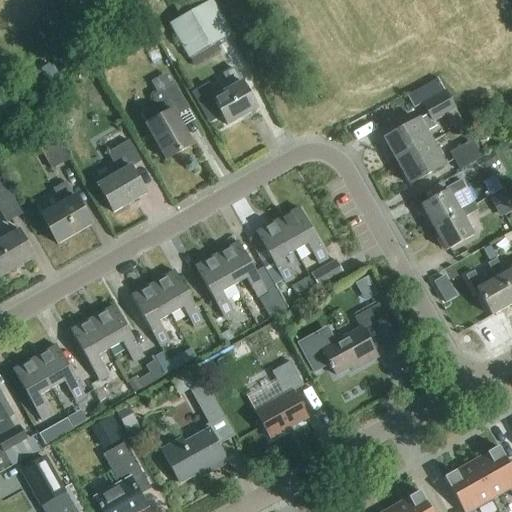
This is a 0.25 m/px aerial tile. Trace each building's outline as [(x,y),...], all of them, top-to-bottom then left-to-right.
[(171,0),(181,17),(169,24),(189,60),(231,37),(210,0),(171,0)] [(48,65),(29,78),(43,98),(62,84),(48,65)] [(256,110),(233,70),(226,74),(234,88),(214,99),(207,87),(194,95),(209,123),(221,116),(227,127),(256,110)] [(157,95),(172,86),(165,74),(151,83),(157,95)] [(166,161),(192,147),(176,118),(188,111),(174,85),(172,86),(157,95),(152,97),(157,105),(141,114),(147,126),(146,126),(166,161)] [(397,163),(431,144),(425,132),(435,127),(432,123),(446,115),(454,110),(445,93),(422,105),(428,116),(384,140),(397,163)] [(454,110),(446,115),(455,131),(463,126),(454,110)] [(113,214),(146,196),(130,169),(140,163),(122,131),(102,142),(109,153),(107,154),(118,174),(97,186),(113,214)] [(52,171),(69,161),(53,133),(36,143),(52,171)] [(459,172),(483,158),(473,141),(450,154),(459,172)] [(431,144),(397,163),(409,186),(444,166),(431,144)] [(486,170),(498,163),(493,154),(480,161),(486,170)] [(0,213),(6,224),(22,216),(0,177),(0,213)] [(461,216),(459,211),(451,197),(465,190),(461,181),(446,190),(447,193),(421,207),(433,230),(461,216)] [(73,197),(65,184),(53,191),(61,204),(41,216),(58,246),(91,227),(74,197),(73,197)] [(499,219),(511,212),(511,207),(504,192),(490,200),(499,219)] [(461,216),(433,230),(446,252),(473,237),(463,220),(478,212),(473,203),(459,211),(461,216)] [(277,221),(295,252),(307,245),(318,265),(327,260),(298,209),(277,221)] [(282,259),(295,252),(277,221),(255,233),(284,284),(293,279),(282,259)] [(0,278),(33,260),(18,232),(0,241),(0,278)] [(216,256),(234,287),(246,280),(257,299),(267,294),(238,243),(216,256)] [(502,282),(511,301),(511,270),(504,275),(496,261),(498,259),(490,246),(482,251),(490,264),(488,265),(496,279),(499,277),(502,282)] [(222,294),(234,287),(216,256),(194,268),(223,319),(233,313),(222,294)] [(274,285),(282,281),(270,259),(262,263),(274,285)] [(344,276),(335,261),(310,275),(319,291),(344,276)] [(499,277),(496,279),(482,287),(468,262),(459,266),(474,293),(477,291),(491,317),(511,305),(511,301),(502,282),(499,277)] [(153,285),(170,316),(183,309),(194,329),(203,323),(174,273),(153,285)] [(158,323),(170,316),(153,285),(131,297),(160,348),(169,343),(158,323)] [(92,319),(110,351),(122,344),(133,363),(142,358),(113,307),(92,319)] [(361,367),(377,358),(371,346),(382,340),(367,313),(355,319),(361,330),(333,345),(330,341),(324,336),(319,334),(298,346),(314,375),(315,374),(314,372),(328,364),(329,366),(328,367),(330,371),(332,370),(335,377),(359,364),(361,367)] [(97,358),(110,351),(92,319),(70,332),(99,383),(108,377),(97,358)] [(34,359),(52,390),(64,383),(75,403),(85,397),(56,347),(34,359)] [(194,359),(189,350),(168,362),(163,353),(154,358),(164,376),(194,359)] [(40,397),(52,390),(34,359),(13,371),(41,422),(51,417),(40,397)] [(145,367),(150,375),(138,381),(136,378),(128,383),(133,394),(142,389),(142,390),(164,378),(155,361),(145,367)] [(270,440),(307,420),(292,393),(303,387),(290,363),(272,373),(285,396),(255,413),(270,440)] [(191,390),(204,383),(196,369),(170,382),(175,392),(188,385),(191,390)] [(204,383),(191,390),(209,424),(161,451),(180,485),(192,477),(195,482),(227,464),(217,447),(234,437),(204,383)] [(110,384),(98,386),(103,407),(114,405),(110,384)] [(0,447),(3,454),(27,440),(20,428),(15,431),(8,419),(13,416),(2,398),(0,399),(0,447)] [(140,431),(129,410),(117,416),(129,437),(140,431)] [(113,414),(92,425),(104,448),(126,437),(113,414)] [(49,427),(37,434),(44,446),(56,439),(49,427)] [(134,488),(146,482),(125,444),(102,456),(119,486),(95,500),(101,511),(140,511),(146,509),(134,488)] [(470,464),(491,501),(511,490),(511,491),(511,472),(498,448),(470,464)] [(73,511),(44,459),(22,472),(44,511),(73,511)] [(474,511),(491,501),(470,464),(444,479),(462,511),(474,511)] [(392,508),(394,511),(430,511),(420,493),(392,508)]
